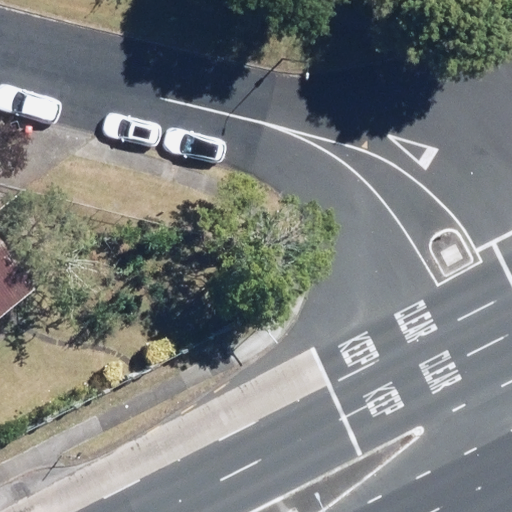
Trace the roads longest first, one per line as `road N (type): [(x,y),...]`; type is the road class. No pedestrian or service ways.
road 1 (primary): [(157,511),(444,369)]
road 2 (residential): [(244,121),(0,58)]
road 3 (residential): [(244,121),(402,154),(434,174)]
road 4 (residential): [(376,223),(336,180),(244,121)]
road 5 (residential): [(444,369),(406,273),(376,223)]
road 6 (residential): [(500,502),(444,369)]
road 7 (residential): [(434,174),(468,198),(511,283)]
